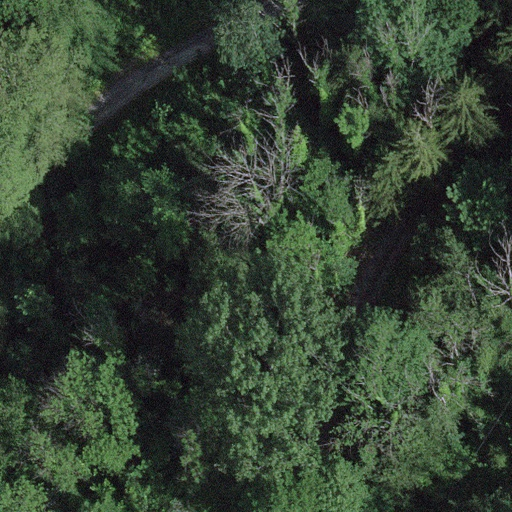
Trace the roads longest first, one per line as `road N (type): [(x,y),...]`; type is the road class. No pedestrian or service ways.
road 1 (track): [(511,123),(483,145),(381,265),(287,511)]
road 2 (track): [(0,190),(140,67),(269,0)]
